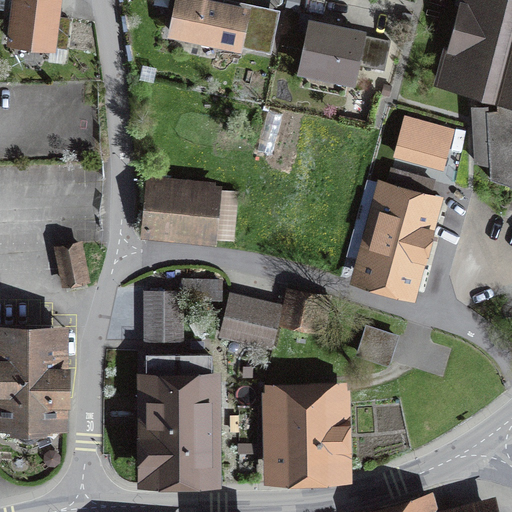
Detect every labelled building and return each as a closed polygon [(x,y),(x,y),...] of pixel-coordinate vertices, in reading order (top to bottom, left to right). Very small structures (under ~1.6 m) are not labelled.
[(16,0),(11,42),(51,47),(56,0),(16,0)] [(199,0),(178,0),(172,33),(238,46),(238,45),(246,10),(199,0)] [(511,0),(462,0),(441,82),(492,95),(491,101),(486,101),(487,106),(472,107),(475,161),(490,164),(491,179),(511,186),(511,0)] [(246,10),(238,45),(265,51),(274,9),(247,3),(246,10)] [(312,23),(302,69),(351,79),(355,63),(361,34),(312,23)] [(391,40),(361,34),(355,63),(384,70),(391,40)] [(441,166),(451,130),(406,118),(396,153),(441,166)] [(430,234),(424,232),(433,200),(429,199),(433,183),(392,172),(363,278),(408,291),(417,258),(423,260),(430,234)] [(235,192),(149,185),(145,231),(231,238),(235,192)] [(58,249),(65,283),(86,279),(79,245),(58,249)] [(219,281),(184,280),(184,295),(219,296),(219,281)] [(335,298),(287,288),(281,321),(329,330),(335,298)] [(147,339),(180,338),(179,291),(147,292),(147,339)] [(222,334),(271,345),(280,306),(231,295),(222,334)] [(396,335),(368,327),(359,353),(387,362),(396,335)] [(64,339),(0,338),(0,386),(1,387),(1,428),(8,435),(17,435),(23,440),(28,441),(35,439),(39,435),(49,435),(55,429),(55,422),(65,422),(65,369),(64,369),(64,339)] [(210,354),(148,355),(148,473),(210,473),(210,354)] [(275,392),(277,470),(339,469),(338,396),(312,397),(312,392),(275,392)]
